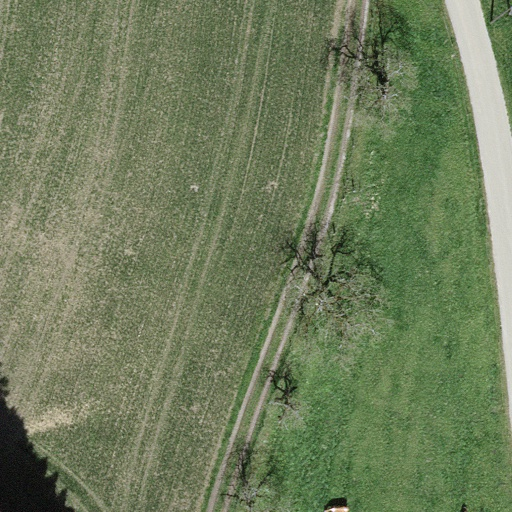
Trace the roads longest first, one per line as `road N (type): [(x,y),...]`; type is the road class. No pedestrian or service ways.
road 1 (track): [(221,511),(345,128),(358,0)]
road 2 (unclassified): [(511,246),(461,0)]
